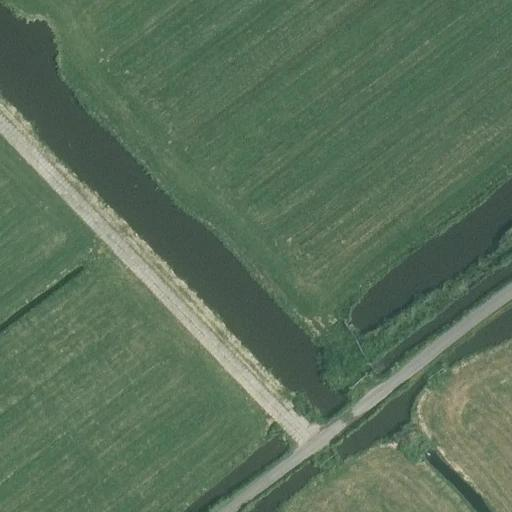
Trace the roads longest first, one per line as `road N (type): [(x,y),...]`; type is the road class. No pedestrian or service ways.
road 1 (track): [(0,124),(316,444)]
road 2 (unclassified): [(226,511),(511,293)]
